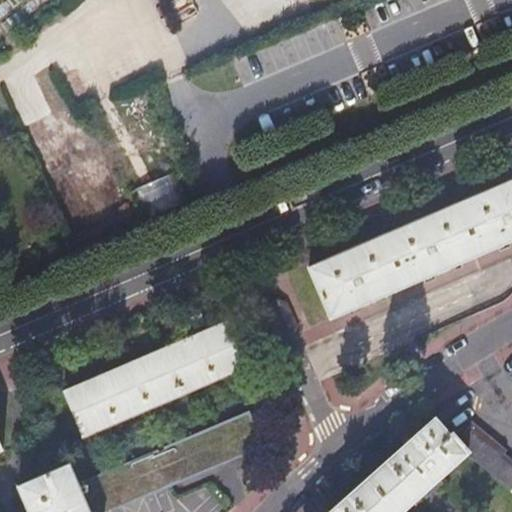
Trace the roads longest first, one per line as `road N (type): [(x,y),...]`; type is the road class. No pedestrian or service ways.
road 1 (tertiary): [(511,119),(0,336)]
road 2 (residential): [(274,511),(483,335),(511,323)]
road 3 (unknown): [(200,124),(129,0)]
road 4 (unknown): [(337,454),(286,343)]
